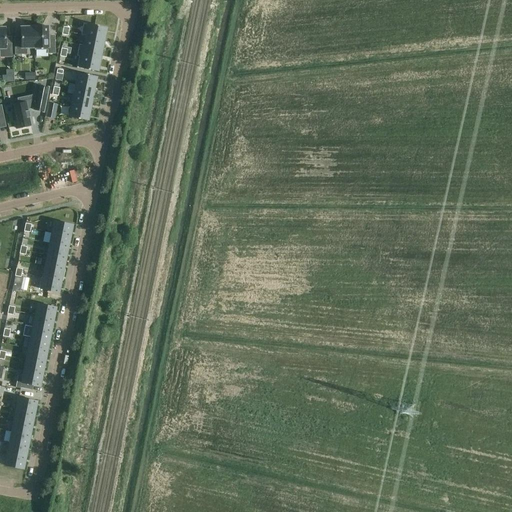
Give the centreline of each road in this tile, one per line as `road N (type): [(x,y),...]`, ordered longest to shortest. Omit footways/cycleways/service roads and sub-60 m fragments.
road 1 (residential): [(0,489),(31,495),(92,188)]
road 2 (residential): [(103,135),(125,30),(121,13)]
road 3 (residential): [(0,9),(103,6),(121,13)]
